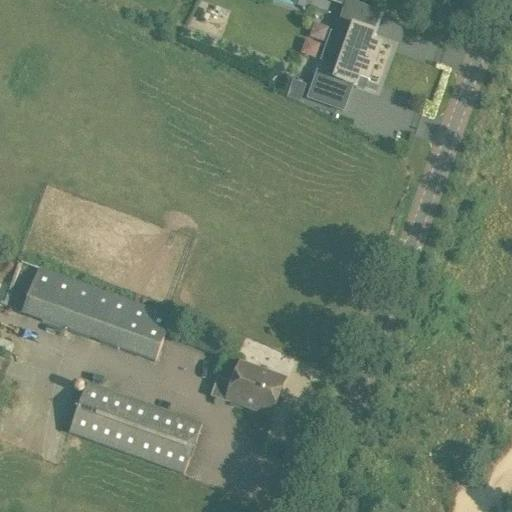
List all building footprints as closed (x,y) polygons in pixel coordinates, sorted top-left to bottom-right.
[(315,69),(304,99),(342,112),(352,86),(356,87),(365,90),(368,82),(381,47),(372,44),(375,35),(382,14),(361,7),(347,2),(339,22),(353,28),(349,40),(335,35),(331,34),(321,62),(339,68),(336,77),(315,69)] [(307,82),(293,77),(287,95),(301,100),(307,82)] [(40,270),(23,315),(155,363),(172,318),(40,270)] [(227,403),(227,402),(271,418),(285,380),(240,364),(232,385),(218,380),(212,397),(227,403)] [(70,434),(183,475),(201,426),(87,385),(70,434)]
